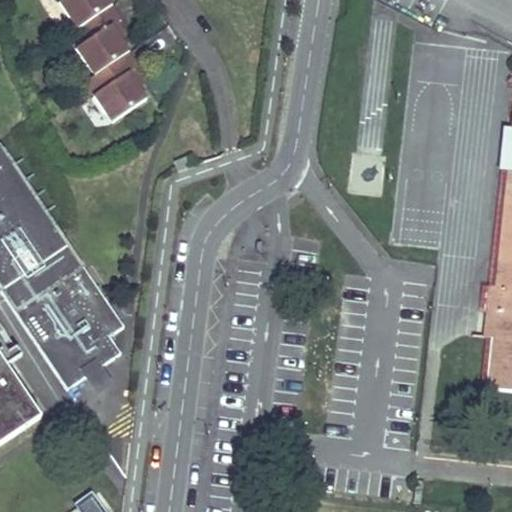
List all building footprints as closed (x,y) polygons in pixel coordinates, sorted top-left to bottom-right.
[(82,26),(111,7),(106,0),(62,0),(58,3),(76,30),(82,26)] [(120,21),(111,7),(82,26),(91,39),(76,51),(94,76),(128,53),(110,27),(120,21)] [(138,67),(128,53),(94,76),(83,84),(111,124),(145,101),(136,87),(128,74),(134,70),(138,67)] [(128,74),(136,87),(142,82),(134,70),(128,74)] [(0,289),(2,291),(3,293),(0,295),(66,392),(121,356),(109,339),(123,329),(0,147),(0,289)] [(191,154),(174,161),(178,171),(195,164),(191,154)] [(511,167),(511,168),(501,250),(497,289),(487,287),(484,313),(494,314),(491,339),(485,389),(511,392),(511,167)] [(494,314),(484,313),(481,338),(491,339),(494,314)] [(0,445),(39,419),(0,360),(0,445)] [(421,482),(414,482),(412,504),(419,504),(421,482)] [(71,511),(102,511),(91,497),(71,511)]
